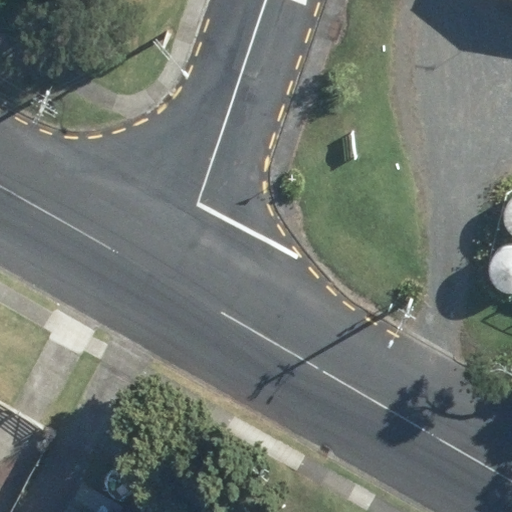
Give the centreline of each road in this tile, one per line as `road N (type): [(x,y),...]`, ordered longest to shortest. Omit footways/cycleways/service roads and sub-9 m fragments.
road 1 (secondary): [(162,279),(511,483)]
road 2 (tertiary): [(162,279),(199,208),(268,0)]
road 3 (secondary): [(0,186),(162,279)]
